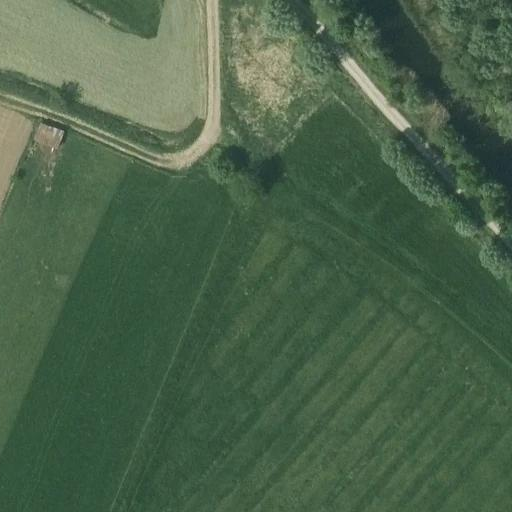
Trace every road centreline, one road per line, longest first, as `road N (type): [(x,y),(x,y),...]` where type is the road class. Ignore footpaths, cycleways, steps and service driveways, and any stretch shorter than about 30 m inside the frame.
road 1 (track): [(213,0),(205,125),(183,161),(0,100)]
road 2 (track): [(285,0),(511,244)]
